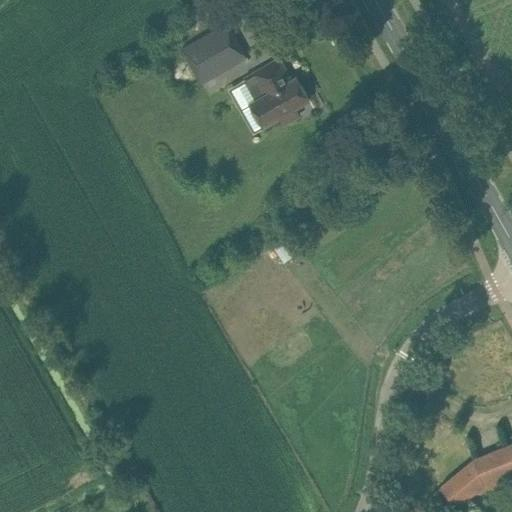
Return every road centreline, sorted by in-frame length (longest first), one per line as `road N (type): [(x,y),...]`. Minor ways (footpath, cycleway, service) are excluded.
road 1 (unclassified): [(367,511),(398,390),(428,336),(511,286)]
road 2 (secondary): [(511,243),(377,0)]
